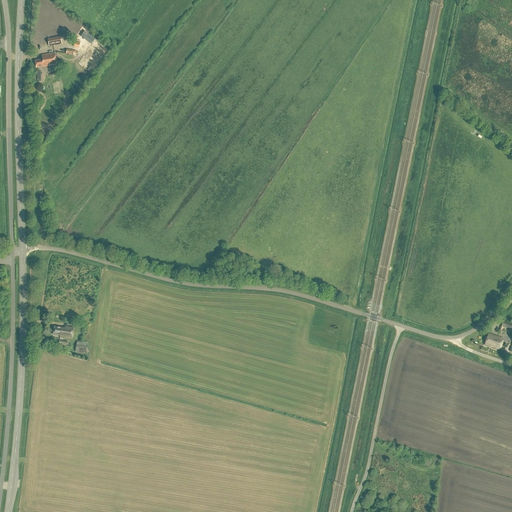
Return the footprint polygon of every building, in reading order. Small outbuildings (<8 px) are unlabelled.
[(49,47),(62,44),(61,37),(48,39),(49,47)] [(40,68),(57,65),(55,52),(41,55),(42,59),(35,61),(36,68),(40,68)] [(72,339),(74,328),(65,327),(65,328),(54,327),(53,335),(60,336),(60,338),(72,339)] [(500,350),(503,339),(488,334),(485,345),(500,350)] [(86,354),(88,343),(77,341),(75,352),(86,354)]
